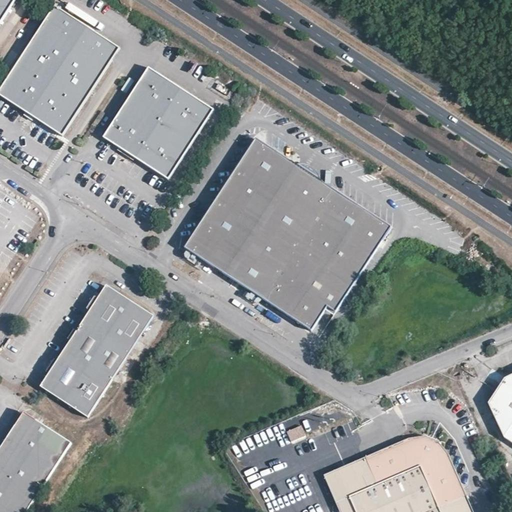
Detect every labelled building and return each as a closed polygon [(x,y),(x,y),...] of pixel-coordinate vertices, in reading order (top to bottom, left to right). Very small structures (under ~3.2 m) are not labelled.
[(0,0),(0,26),(17,0),(0,0)] [(58,135),(63,138),(120,50),(55,8),(0,92),(0,97),(2,99),(25,113),(35,120),(58,135)] [(215,109),(149,67),(104,138),(120,148),(137,159),(169,180),(215,109)] [(25,113),(22,117),(33,124),(35,120),(25,113)] [(394,226),(321,181),(295,164),(255,139),(185,247),(316,329),(331,307),(338,311),(394,226)] [(137,159),(120,148),(117,152),(134,163),(137,159)] [(300,163),(295,164),(321,181),(321,178),(320,175),(318,171),(315,168),(312,166),(310,164),(304,163),(300,163)] [(77,332),(72,339),(65,350),(58,360),(51,372),(42,385),(90,416),(112,381),(130,354),(154,317),(106,286),(98,299),(90,311),(82,323),(77,332)] [(87,309),(90,311),(98,299),(95,297),(87,309)] [(69,337),(72,339),(77,332),(74,330),(69,337)] [(58,360),(55,358),(47,370),(51,372),(58,360)] [(511,372),(503,376),(487,403),(501,438),(511,444),(511,372)] [(0,511),(27,511),(73,442),(25,411),(0,450),(0,449),(0,511)] [(287,431),(292,443),(307,436),(302,425),(287,431)] [(434,429),(366,459),(376,482),(350,493),(357,511),(442,511),(440,507),(465,495),(434,429)] [(357,511),(350,493),(376,482),(366,459),(326,475),(341,511),(357,511)] [(442,511),(472,511),(465,495),(440,507),(442,511)]
